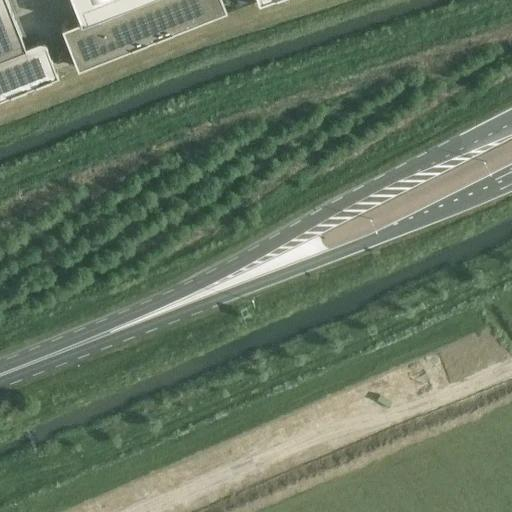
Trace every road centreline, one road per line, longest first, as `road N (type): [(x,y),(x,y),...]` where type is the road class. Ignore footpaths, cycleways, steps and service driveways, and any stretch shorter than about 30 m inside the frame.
road 1 (primary): [(511,118),(328,209),(186,303)]
road 2 (primary): [(186,303),(511,183)]
road 3 (primary): [(0,383),(186,303)]
